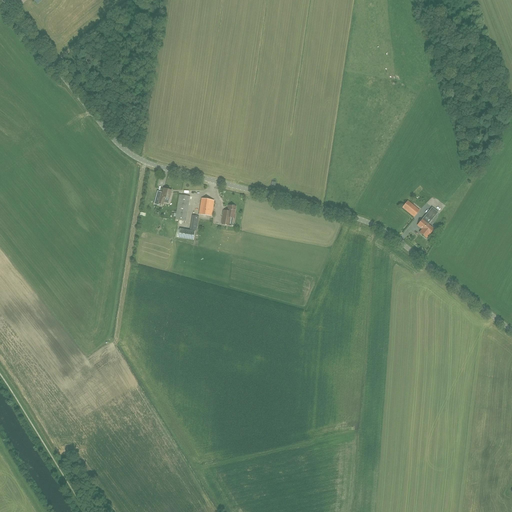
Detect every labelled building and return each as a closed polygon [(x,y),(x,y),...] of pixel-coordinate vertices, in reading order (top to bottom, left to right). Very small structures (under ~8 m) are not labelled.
[(171,191),(169,190),(169,189),(166,188),(165,188),(165,189),(164,189),(163,193),(162,192),(159,192),(158,191),(154,204),(156,204),(159,205),(159,204),(163,205),(164,200),(165,198),(169,199),(171,191)] [(180,195),(175,220),(186,222),(190,197),(180,195)] [(201,199),(199,214),(212,216),(214,201),(201,199)] [(420,211),(407,201),(402,207),(414,217),(420,211)] [(228,211),(224,210),(223,217),(222,224),(229,225),(228,225),(229,218),(230,218),(230,217),(235,218),(236,213),(235,213),(236,206),(235,206),(235,205),(235,204),(233,204),(232,205),(232,206),(229,205),(228,211)] [(192,215),(191,218),(189,230),(197,231),(199,216),(192,215)] [(428,225),(429,224),(422,219),(417,225),(422,229),(420,232),(426,238),(429,235),(434,229),(428,225)] [(195,231),(189,231),(180,229),(178,238),(193,241),(195,232),(195,231)]
